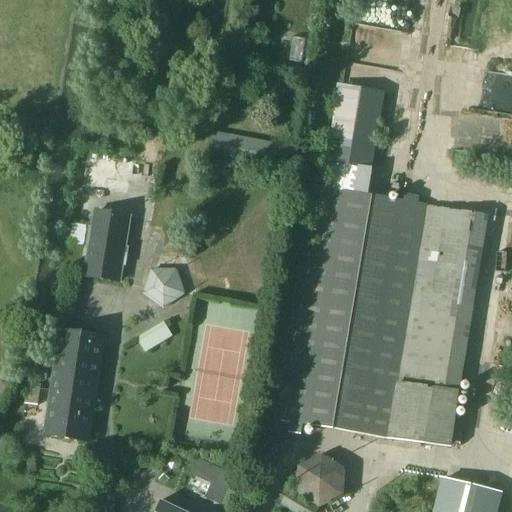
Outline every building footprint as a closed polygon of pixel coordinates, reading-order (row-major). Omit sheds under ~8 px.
[(76,191),(126,199),(132,162),(82,154),(76,191)] [(319,191),(282,419),(289,421),(287,434),(300,436),(303,423),(387,437),(451,447),(459,396),(469,340),(407,330),(427,209),(417,207),(419,197),(404,194),(402,205),(376,201),(367,199),(373,167),(326,160),(319,191)] [(93,210),(82,278),(121,284),(132,216),(93,210)] [(164,312),(186,297),(176,272),(150,271),(142,297),(164,312)] [(145,354),(173,338),(164,323),(137,340),(145,354)] [(88,444),(104,342),(60,335),(45,437),(88,444)] [(36,406),(39,386),(31,385),(30,395),(25,394),(24,404),(36,406)] [(441,479),(432,511),(498,511),(503,494),(441,479)] [(182,511),(159,501),(154,511),(182,511)]
